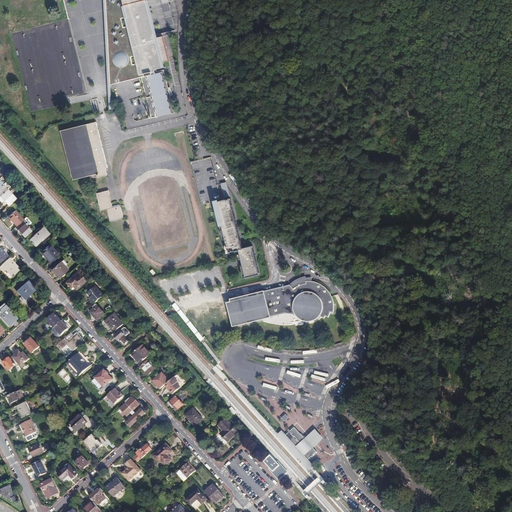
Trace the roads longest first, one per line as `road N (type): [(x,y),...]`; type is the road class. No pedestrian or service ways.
road 1 (unclassified): [(191,0),(190,76),(200,118),(270,234),(275,276),(226,295)]
road 2 (residential): [(60,296),(163,412)]
road 3 (residential): [(53,511),(163,412)]
